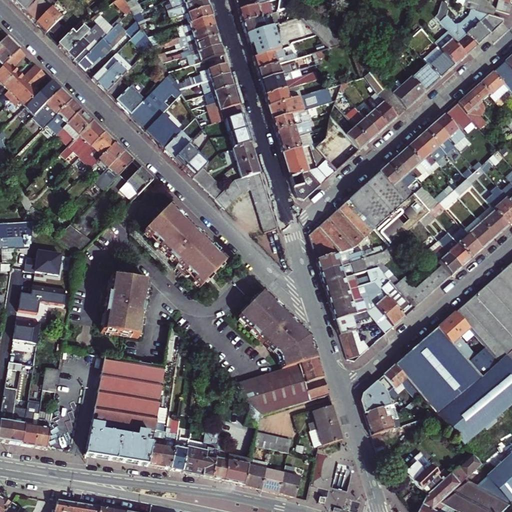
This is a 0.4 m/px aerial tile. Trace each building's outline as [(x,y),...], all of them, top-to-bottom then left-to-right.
[(14,0),(13,1),(19,7),(24,12),(36,2),(33,0),(14,0)] [(37,0),(36,2),(24,12),(30,18),(35,23),(51,8),(56,3),(52,0),(37,0)] [(129,11),(128,10),(124,4),(122,0),(114,0),(111,3),(124,16),(129,11)] [(128,10),(138,5),(134,0),(131,0),(124,4),(128,10)] [(184,16),(207,9),(206,4),(204,0),(199,0),(171,9),(166,11),(169,21),(184,16)] [(171,9),(199,0),(167,0),(170,4),(171,9)] [(234,0),(237,6),(238,11),(265,3),(273,0),(234,0)] [(278,0),(278,11),(290,7),(289,6),(287,0),(278,0)] [(454,0),(454,3),(469,8),(480,11),(482,5),(483,0),(454,0)] [(485,0),(483,0),(482,5),(480,11),(487,14),(494,15),(495,12),(496,9),(485,0)] [(498,0),(496,9),(509,14),(510,8),(511,5),(508,0),(498,0)] [(241,18),(242,22),(271,13),(271,11),(268,12),(265,3),(238,11),(241,18)] [(447,29),(457,41),(466,34),(476,45),(489,34),(494,29),(502,21),(501,18),(494,15),(487,14),(480,11),(469,8),(469,15),(460,24),(454,25),(446,16),(448,9),(443,4),(438,6),(433,15),(447,29)] [(140,14),(142,12),(139,5),(138,5),(128,10),(129,11),(132,17),(140,14)] [(51,8),(35,23),(41,29),(46,34),(61,18),(51,8)] [(184,16),(187,25),(210,18),(209,14),(207,9),(184,16)] [(343,44),(310,9),(300,18),(328,49),(343,44)] [(94,46),(76,64),(80,68),(83,71),(88,65),(91,67),(113,45),(116,37),(114,35),(132,17),(129,11),(124,16),(120,20),(94,46)] [(71,59),(76,64),(94,46),(120,20),(118,18),(110,26),(97,13),(90,19),(91,24),(93,26),(87,32),(66,53),(71,59)] [(244,30),(246,35),(271,27),(272,27),(269,17),(272,16),(271,13),(242,22),(244,30)] [(136,23),(143,21),(140,14),(132,17),(136,23)] [(184,38),(213,28),(212,24),(210,18),(187,25),(181,28),(184,38)] [(141,31),(147,29),(143,21),(136,23),(137,25),(141,31)] [(87,32),(78,23),(57,45),(61,49),(66,53),(87,32)] [(57,24),(50,31),(55,36),(62,29),(57,24)] [(130,42),(141,31),(137,25),(125,38),(129,42),(130,42)] [(271,27),(246,35),(249,45),(253,58),(255,66),(257,71),(276,65),(278,64),(302,57),(301,51),(286,56),(283,48),(281,49),(278,40),(279,32),(277,25),(275,26),(272,27),(271,27)] [(428,36),(420,27),(405,40),(413,49),(428,36)] [(184,38),(181,28),(175,29),(178,39),(184,38)] [(184,38),(187,47),(216,38),(215,33),(213,28),(184,38)] [(465,55),(455,44),(457,41),(447,29),(433,42),(437,47),(454,65),(459,60),(465,55)] [(147,41),(146,39),(141,31),(130,42),(137,50),(147,41)] [(470,51),(476,45),(466,34),(457,41),(455,44),(465,55),(469,52),(470,51)] [(5,36),(0,41),(0,66),(1,68),(19,50),(11,42),(5,36)] [(153,37),(146,39),(147,41),(151,48),(156,46),(153,37)] [(189,56),(219,47),(218,43),(216,38),(187,47),(189,56)] [(144,56),(152,49),(151,48),(147,41),(137,50),(144,56)] [(190,67),(223,57),(221,53),(219,47),(189,56),(181,59),(182,62),(187,60),(190,67)] [(426,64),(439,78),(446,72),(454,65),(437,47),(422,60),(426,64)] [(14,65),(24,55),(21,52),(19,50),(1,68),(0,68),(0,85),(2,88),(17,73),(12,67),(10,66),(12,64),(14,65)] [(134,66),(120,52),(91,79),(99,86),(106,94),(117,82),(134,66)] [(165,80),(169,76),(158,58),(151,65),(165,80)] [(259,77),(260,82),(289,73),(300,69),(298,62),(279,68),(278,64),(276,65),(257,71),(259,77)] [(493,72),(503,84),(511,93),(511,71),(504,62),(499,67),(493,72)] [(439,78),(426,64),(411,77),(424,92),(432,85),(439,78)] [(17,73),(2,88),(7,93),(3,97),(8,102),(39,70),(36,67),(34,65),(24,75),(25,76),(23,78),(21,77),(17,73)] [(191,82),(193,87),(200,85),(228,76),(227,71),(225,66),(198,75),(199,79),(191,82)] [(300,69),(289,73),(292,79),(302,76),(300,69)] [(34,85),(44,75),(42,74),(39,70),(8,102),(14,107),(18,104),(22,108),(37,93),(32,87),(31,86),(33,84),(34,85)] [(372,70),(364,78),(375,93),(396,117),(401,112),(406,109),(392,93),(388,88),(372,70)] [(503,84),(493,72),(486,78),(480,84),(489,94),(490,95),(503,84)] [(263,90),(265,95),(293,87),(313,81),(311,73),(306,75),(302,76),(292,79),(289,73),(260,82),(263,90)] [(170,96),(175,100),(181,95),(178,92),(169,76),(165,80),(143,101),(140,104),(128,116),(137,124),(154,141),(169,156),(173,161),(186,146),(189,143),(161,114),(168,108),(163,103),(170,96)] [(200,85),(203,96),(232,87),(231,83),(228,76),(200,85)] [(401,85),(415,100),(424,92),(411,77),(401,85)] [(22,108),(31,117),(58,90),(53,85),(49,80),(37,93),(22,108)] [(401,85),(397,80),(388,88),(392,93),(401,85)] [(113,101),(125,90),(117,82),(106,94),(110,97),(113,101)] [(467,95),(457,104),(472,120),(480,129),(486,123),(480,116),(484,111),(484,106),(480,101),(489,94),(480,84),(467,95)] [(415,100),(401,85),(392,93),(406,109),(410,104),(415,100)] [(126,89),(140,104),(143,101),(129,86),(126,89)] [(207,106),(216,103),(235,97),(234,93),(232,87),(203,96),(205,100),(207,106)] [(267,103),(268,107),(297,98),(293,87),(265,95),(267,103)] [(320,91),(299,97),(297,98),(268,107),(271,115),(272,120),(298,112),(303,111),(307,109),(334,102),(330,88),(327,89),(320,91)] [(123,110),(128,116),(140,104),(126,89),(125,90),(113,101),(123,110)] [(45,126),(70,101),(63,95),(58,90),(31,117),(29,119),(40,130),(45,126)] [(374,111),(387,126),(392,121),(396,117),(375,93),(372,96),(379,105),(374,111)] [(203,96),(185,102),(190,111),(199,108),(196,103),(205,100),(203,96)] [(209,115),(213,126),(224,122),(241,117),(240,112),(238,107),(237,102),(235,97),(216,103),(207,106),(209,115)] [(70,101),(45,126),(53,135),(54,134),(79,110),(74,106),(70,101)] [(459,132),(472,120),(457,104),(445,115),(459,132)] [(339,129),(359,151),(363,147),(368,143),(346,118),(336,106),(331,119),(339,129)] [(359,111),(358,112),(377,134),(383,129),(387,126),(374,111),(369,115),(363,108),(359,111)] [(298,112),(272,120),(274,126),(276,131),(311,121),(307,109),(303,111),(298,112)] [(67,146),(91,122),(85,117),(79,110),(54,134),(67,146)] [(356,110),(346,118),(368,143),(373,138),(377,134),(358,112),(356,110)] [(469,143),(459,132),(445,115),(439,120),(435,123),(454,145),(459,151),(469,143)] [(241,117),(224,122),(233,150),(250,145),(246,131),(241,117)] [(321,185),(349,160),(359,151),(339,129),(331,119),(328,127),(326,133),(322,142),(316,144),(312,145),(308,146),(315,170),(291,179),(297,198),(304,200),(321,185)] [(311,121),(276,131),(278,137),(279,143),(305,135),(312,133),(310,127),(312,126),(311,121)] [(79,158),(103,134),(97,128),(91,122),(67,146),(58,154),(64,160),(72,152),(79,158)] [(439,147),(444,143),(449,149),(454,145),(435,123),(431,127),(426,132),(439,147)] [(422,136),(416,140),(435,161),(436,162),(445,154),(439,147),(426,132),(422,136)] [(96,162),(113,145),(108,139),(103,134),(79,158),(89,169),(94,164),(96,162)] [(308,146),(305,135),(279,143),(281,149),(283,154),(308,146)] [(425,160),(430,166),(435,161),(416,140),(411,145),(407,149),(420,164),(425,160)] [(105,171),(122,153),(117,149),(113,145),(96,162),(105,171)] [(233,150),(237,165),(254,159),(252,153),(250,145),(233,150)] [(186,146),(173,161),(192,179),(201,170),(202,169),(206,165),(186,146)] [(308,146),(283,154),(286,165),(291,179),(315,170),(308,146)] [(9,161),(2,147),(0,148),(0,164),(2,168),(9,161)] [(421,174),(416,168),(420,164),(407,149),(403,152),(398,157),(416,178),(421,174)] [(486,162),(488,160),(491,157),(485,150),(480,155),(486,162)] [(492,164),(494,166),(504,158),(498,151),(491,157),(488,160),(492,164)] [(103,173),(93,183),(101,192),(131,163),(127,158),(122,153),(105,171),(103,173)] [(409,189),(418,181),(416,178),(398,157),(392,162),(388,165),(402,181),(409,189)] [(257,168),(254,159),(237,165),(241,180),(259,175),(257,168)] [(482,165),(478,168),(482,173),(492,164),(488,160),(486,162),(482,165)] [(476,170),(478,168),(482,165),(479,161),(473,166),(476,170)] [(96,162),(94,164),(103,173),(105,171),(96,162)] [(429,212),(413,194),(409,189),(402,181),(388,165),(379,174),(404,203),(419,221),(429,212)] [(476,170),(466,179),(470,184),(482,173),(478,168),(476,170)] [(214,180),(202,169),(201,170),(192,179),(204,191),(214,180)] [(144,175),(138,170),(118,190),(130,202),(150,181),(144,175)] [(313,250),(317,261),(349,251),(353,250),(374,231),(404,203),(379,174),(357,194),(309,237),(313,250)] [(17,195),(20,191),(12,175),(8,180),(17,195)] [(233,182),(224,191),(214,201),(223,210),(241,193),(250,190),(263,187),(259,175),(248,178),(241,180),(233,182)] [(457,187),(453,191),(457,196),(470,184),(466,179),(457,187)] [(224,191),(214,180),(204,191),(214,201),(224,191)] [(413,194),(429,212),(438,204),(423,186),(413,194)] [(250,190),(263,235),(276,231),(263,187),(250,190)] [(492,195),(486,201),(494,211),(507,226),(511,221),(511,206),(503,196),(495,187),(489,192),(492,195)] [(511,187),(503,196),(511,206),(511,187)] [(20,191),(17,195),(25,211),(29,207),(20,191)] [(448,195),(439,203),(443,208),(457,196),(453,191),(448,195)] [(419,221),(404,203),(374,231),(389,248),(405,234),(410,230),(419,221)] [(438,204),(429,212),(433,217),(443,208),(439,203),(438,204)] [(218,270),(227,261),(222,255),(220,257),(219,256),(214,251),(213,250),(215,249),(201,235),(200,237),(195,232),(196,231),(182,217),(181,218),(180,218),(175,212),(174,212),(176,210),(175,209),(172,206),(171,205),(168,208),(163,212),(159,217),(155,220),(140,235),(142,237),(145,240),(147,242),(149,240),(158,249),(156,251),(163,258),(166,261),(171,265),(174,269),(181,276),(183,274),(191,282),(189,284),(192,287),(194,289),(196,291),(202,286),(208,280),(216,272),(218,270)] [(33,224),(40,218),(29,207),(25,211),(31,222),(33,224)] [(494,211),(480,223),(493,238),(500,233),(507,226),(494,211)] [(429,212),(419,221),(423,226),(433,217),(429,212)] [(0,249),(1,250),(14,249),(26,249),(31,222),(0,223),(0,249)] [(480,223),(467,235),(480,250),(487,244),(493,238),(480,223)] [(59,231),(52,224),(46,230),(52,237),(59,231)] [(67,225),(53,240),(76,257),(90,243),(67,225)] [(405,234),(410,239),(414,235),(410,230),(405,234)] [(448,233),(438,242),(460,268),(465,263),(470,259),(451,238),(448,233)] [(451,238),(470,259),(476,254),(480,250),(467,235),(462,239),(457,233),(451,238)] [(149,240),(147,242),(152,246),(150,248),(161,259),(163,258),(156,251),(158,249),(149,240)] [(455,272),(460,268),(438,242),(428,251),(441,267),(450,277),(455,272)] [(14,249),(1,250),(1,255),(2,262),(12,262),(14,249)] [(349,251),(317,261),(318,267),(320,273),(382,255),(382,254),(381,249),(375,251),(376,253),(365,256),(364,253),(350,257),(349,251)] [(63,279),(66,259),(43,255),(42,263),(33,262),(31,274),(40,276),(40,274),(52,276),(52,278),(63,279)] [(323,280),(324,286),(353,277),(366,273),(365,269),(376,265),(379,264),(379,262),(384,261),(382,255),(320,273),(323,280)] [(511,262),(501,272),(511,284),(511,262)] [(385,277),(394,287),(398,284),(379,264),(376,265),(377,269),(378,269),(380,272),(385,277)] [(423,301),(450,277),(441,267),(415,289),(415,290),(423,301)] [(174,269),(173,270),(184,282),(186,280),(189,284),(191,282),(183,274),(181,276),(174,269)] [(361,300),(364,300),(366,299),(367,302),(365,302),(367,311),(376,307),(394,327),(404,318),(413,309),(394,287),(385,277),(380,272),(378,269),(377,269),(366,273),(353,277),(361,300)] [(488,352),(511,330),(511,284),(501,272),(455,314),(469,330),(484,347),(485,349),(488,352)] [(144,284),(144,282),(128,280),(121,279),(118,278),(112,277),(107,277),(106,282),(105,292),(104,301),(102,307),(101,317),(100,327),(99,332),(103,333),(113,334),(117,335),(127,336),(136,338),(136,336),(139,320),(140,314),(137,313),(138,306),(141,306),(142,299),(144,284)] [(361,300),(353,277),(324,286),(326,293),(330,303),(332,309),(361,300)] [(415,290),(415,289),(405,278),(398,284),(394,287),(413,309),(418,305),(423,301),(415,290)] [(60,308),(63,293),(30,287),(28,298),(18,296),(15,313),(34,316),(37,304),(60,308)] [(263,293),(263,292),(260,295),(257,298),(253,302),(247,308),(244,311),(239,317),(235,320),(237,321),(243,328),(247,332),(253,338),(266,350),(271,355),(273,354),(277,358),(279,365),(277,366),(279,372),(295,367),(316,360),(309,339),(296,326),(294,328),(289,323),(292,321),(281,311),(279,312),(274,307),(275,305),(267,297),(265,298),(262,295),(263,293)] [(333,314),(336,321),(352,316),(367,311),(365,302),(367,302),(366,299),(364,300),(361,300),(332,309),(333,314)] [(282,310),(276,304),(275,305),(274,307),(279,312),(281,311),(282,310)] [(386,334),(394,327),(376,307),(367,311),(386,334)] [(438,329),(469,364),(485,349),(484,347),(475,355),(460,338),(469,330),(455,314),(446,321),(438,329)] [(340,336),(348,333),(357,331),(352,316),(336,321),(338,328),(340,336)] [(35,349),(38,325),(14,322),(11,343),(24,345),(23,347),(35,349)] [(174,333),(168,327),(163,361),(170,362),(174,333)] [(469,364),(438,329),(394,368),(406,381),(420,396),(432,410),(437,416),(482,378),(469,364)] [(511,330),(488,352),(498,363),(506,356),(511,350),(511,330)] [(348,333),(340,336),(348,361),(356,358),(348,333)] [(485,349),(469,364),(482,378),(498,363),(488,352),(485,349)] [(266,350),(265,351),(270,356),(274,360),(276,367),(277,366),(279,365),(277,358),(273,354),(271,355),(266,350)] [(446,426),(463,445),(511,403),(511,362),(506,356),(498,363),(482,378),(437,416),(446,426)] [(90,425),(152,435),(156,408),(162,367),(102,358),(94,399),(90,425)] [(306,403),(327,397),(322,379),(316,360),(295,367),(306,403)] [(32,369),(20,367),(19,371),(19,374),(31,376),(32,369)] [(225,388),(243,407),(254,419),(306,403),(295,367),(279,372),(225,388)] [(395,390),(406,381),(394,368),(389,372),(384,377),(395,390)] [(41,391),(53,393),(57,372),(43,369),(40,391),(41,391)] [(384,377),(377,383),(389,396),(395,390),(384,377)] [(361,397),(361,401),(365,415),(382,409),(382,407),(388,405),(389,407),(393,405),(396,404),(389,396),(377,383),(372,388),(361,397)] [(16,391),(3,389),(0,408),(0,442),(2,443),(7,443),(14,403),(16,391)] [(426,416),(432,410),(420,396),(403,411),(414,423),(426,416)] [(26,406),(14,403),(7,443),(13,444),(19,445),(26,406)] [(38,411),(39,406),(26,404),(26,406),(19,445),(26,447),(32,448),(38,411)] [(369,428),(372,437),(381,434),(401,427),(393,405),(389,407),(388,405),(382,407),(382,409),(365,415),(369,428)] [(254,419),(243,407),(240,427),(252,429),(254,419)] [(156,408),(152,435),(147,467),(152,468),(157,469),(163,432),(160,432),(164,410),(156,408)] [(315,431),(336,424),(333,418),(330,408),(310,415),(313,424),(307,426),(309,432),(315,431)] [(41,429),(44,412),(38,411),(32,448),(38,449),(44,450),(47,430),(41,429)] [(433,419),(442,429),(446,426),(437,416),(433,419)] [(163,432),(157,469),(163,470),(169,471),(172,450),(176,422),(169,421),(167,433),(163,432)] [(338,434),(336,424),(315,431),(309,432),(308,433),(313,450),(315,449),(320,448),(341,441),(338,434)] [(136,465),(147,467),(152,435),(90,425),(86,448),(84,456),(95,458),(116,462),(136,465)] [(249,446),(257,448),(260,435),(252,433),(249,446)] [(381,434),(372,437),(380,463),(388,456),(381,434)] [(220,436),(218,435),(216,446),(210,480),(216,481),(222,483),(226,463),(227,455),(217,453),(217,449),(220,450),(222,441),(219,441),(220,436)] [(265,450),(268,437),(260,435),(257,448),(265,450)] [(272,451),(275,438),(268,437),(265,450),(272,451)] [(279,453),(282,440),(275,438),(272,451),(279,453)] [(504,507),(509,502),(472,484),(463,479),(475,467),(482,472),(492,462),(491,453),(478,439),(467,449),(472,455),(443,482),(452,492),(441,502),(437,499),(435,500),(438,504),(437,505),(434,503),(432,505),(436,507),(434,511),(498,511),(500,511),(504,507)] [(286,454),(289,441),(282,440),(279,453),(285,454),(286,454)] [(203,453),(197,452),(193,476),(202,478),(210,480),(216,446),(205,444),(203,453)] [(172,450),(169,471),(175,472),(181,473),(185,450),(185,446),(183,445),(182,452),(172,450)] [(438,477),(439,478),(443,482),(472,455),(467,449),(438,477)] [(511,449),(472,484),(509,502),(510,501),(511,499),(511,449)] [(185,450),(181,473),(187,474),(193,476),(197,452),(185,450)] [(415,467),(406,475),(414,484),(422,492),(439,478),(438,477),(429,467),(432,465),(422,454),(412,463),(415,467)] [(246,459),(245,467),(241,487),(250,489),(259,491),(263,471),(265,463),(246,459)] [(240,466),(226,463),(222,483),(231,485),(236,486),(240,466)] [(245,467),(240,466),(236,486),(241,487),(245,467)] [(292,499),(297,478),(289,476),(291,469),(282,467),(280,474),(276,496),(284,498),(292,499)] [(268,494),(276,496),(280,474),(263,471),(259,491),(268,494)] [(426,498),(417,511),(434,511),(436,507),(432,505),(434,503),(437,505),(438,504),(435,500),(437,499),(441,502),(452,492),(443,482),(439,478),(422,492),(426,498)] [(3,501),(0,499),(0,511),(4,511),(9,504),(3,501)] [(97,511),(98,508),(74,504),(56,501),(54,511),(53,511),(97,511)] [(10,503),(9,504),(4,511),(23,511),(20,510),(10,503)]
